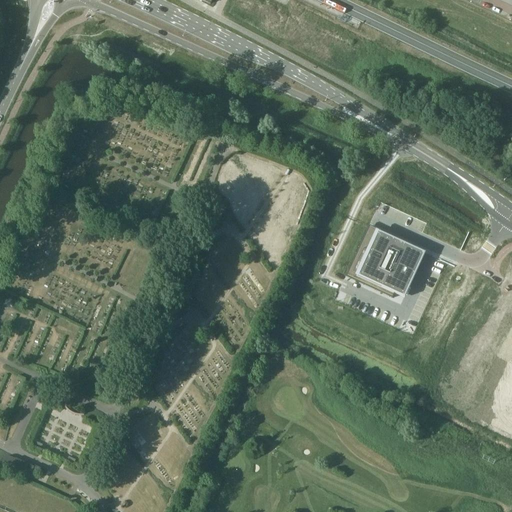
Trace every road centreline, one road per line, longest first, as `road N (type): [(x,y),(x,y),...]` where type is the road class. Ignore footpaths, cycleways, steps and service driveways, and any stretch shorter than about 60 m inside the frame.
road 1 (secondary): [(86,0),(394,138)]
road 2 (secondary): [(394,138),(311,81),(136,0)]
road 3 (secondary): [(511,212),(394,138)]
